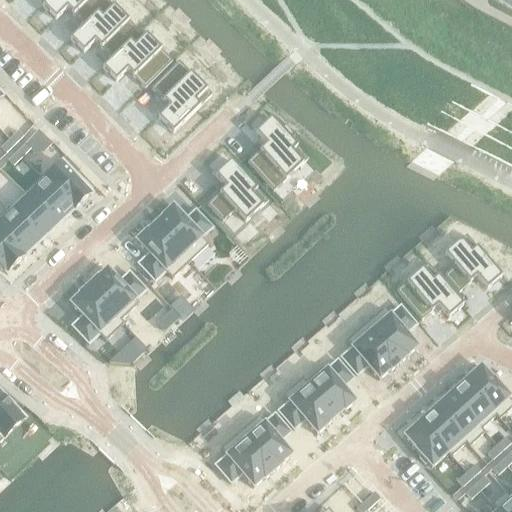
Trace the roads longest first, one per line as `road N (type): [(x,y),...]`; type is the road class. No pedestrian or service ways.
road 1 (residential): [(155,184),(0,27)]
road 2 (residential): [(155,184),(6,317)]
road 3 (residential): [(470,341),(351,441)]
